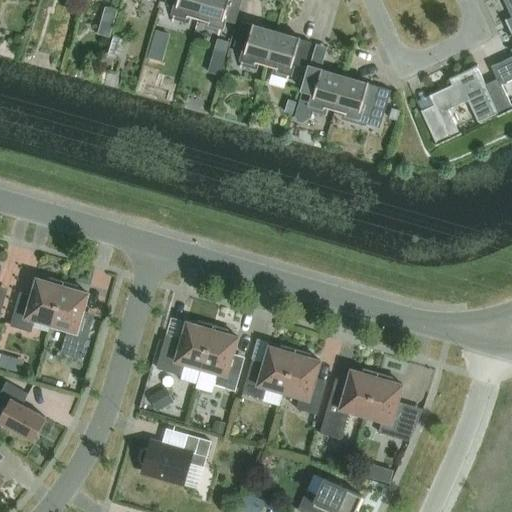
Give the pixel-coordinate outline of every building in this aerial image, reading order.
[(198,19),(204,0),(165,0),(165,3),(174,6),(171,14),(176,15),(174,20),(189,24),(191,17),(198,19)] [(204,0),(198,19),(206,21),(204,28),(219,32),(220,28),(224,29),(226,21),(235,24),(242,0),(204,0)] [(511,0),(503,0),(511,17),(505,20),(511,34),(511,0)] [(266,66),(277,31),(254,24),(253,26),(241,22),(234,46),(245,50),(242,50),(239,60),(243,62),(242,66),(257,70),(259,64),(266,66)] [(300,38),(277,31),(266,66),(274,68),(272,74),(287,79),(288,74),(292,76),(295,65),(293,64),(304,67),(311,42),(300,39),(300,38)] [(162,62),(164,55),(150,50),(148,58),(162,62)] [(214,50),(212,57),(225,61),(227,53),(214,50)] [(511,57),(491,67),(499,83),(500,86),(502,85),(511,80),(511,57)] [(434,106),(422,112),(437,145),(436,145),(436,146),(461,135),(461,133),(460,134),(449,110),(468,101),(478,123),(496,114),(498,113),(487,89),(487,88),(477,67),(479,67),(478,66),(449,79),(452,86),(430,96),(434,106)] [(324,107),(335,110),(345,76),(322,69),(322,70),(310,67),(295,118),(302,120),(309,116),(311,108),(322,112),(322,111),(323,111),(324,107)] [(340,119),(366,127),(367,125),(369,125),(373,111),(384,115),(391,91),(368,84),(369,82),(345,76),(335,110),(342,112),(340,119)] [(487,88),(499,113),(498,113),(496,114),(497,116),(498,117),(511,110),(511,107),(502,85),(500,86),(499,83),(487,88)] [(293,114),(296,102),(289,99),(285,112),(293,114)] [(392,107),(387,119),(396,122),(400,110),(392,107)] [(51,326),(64,282),(49,278),(47,282),(37,279),(30,301),(19,298),(11,326),(31,332),(35,321),(51,326)] [(64,282),(51,326),(68,330),(64,342),(85,348),(93,319),(82,316),(88,294),(78,291),(79,286),(64,282)] [(201,369),(214,326),(199,321),(197,325),(187,322),(180,344),(165,340),(157,369),(181,376),(185,364),(201,369)] [(214,326),(201,369),(218,374),(214,385),(235,391),(243,363),(232,359),(238,337),(228,334),(229,330),(214,326)] [(283,393),(296,349),(281,345),(280,349),(269,346),(263,368),(251,365),(243,394),(264,400),(267,388),(283,393)] [(296,349),(283,393),(300,398),(297,409),(317,415),(326,387),(314,383),(321,361),(310,358),(311,354),(296,349)] [(0,367),(9,370),(12,357),(1,354),(0,358),(0,367)] [(366,417),(378,373),(363,369),(362,373),(351,370),(345,392),(333,389),(320,434),(341,440),(349,412),(366,417)] [(378,373),(366,417),(382,421),(379,433),(400,439),(408,410),(396,407),(403,385),(392,382),(393,378),(378,373)] [(7,382),(1,394),(0,394),(0,404),(6,408),(0,418),(0,423),(33,442),(46,418),(23,405),(29,395),(7,382)] [(166,387),(149,397),(157,411),(174,402),(166,387)] [(223,434),(226,423),(216,420),(213,431),(223,434)] [(144,464),(142,471),(160,476),(159,478),(184,485),(190,464),(204,468),(211,442),(188,435),(184,450),(174,447),(169,446),(168,448),(150,443),(148,450),(146,449),(142,451),(140,459),(142,463),(144,464)] [(263,451),(260,461),(271,465),(274,454),(263,451)] [(394,471),(387,469),(383,482),(390,484),(394,471)] [(307,491),(298,511),(301,511),(330,511),(355,511),(362,496),(325,480),(318,496),(307,491)] [(247,492),(239,509),(244,511),(261,511),(266,502),(247,492)]
